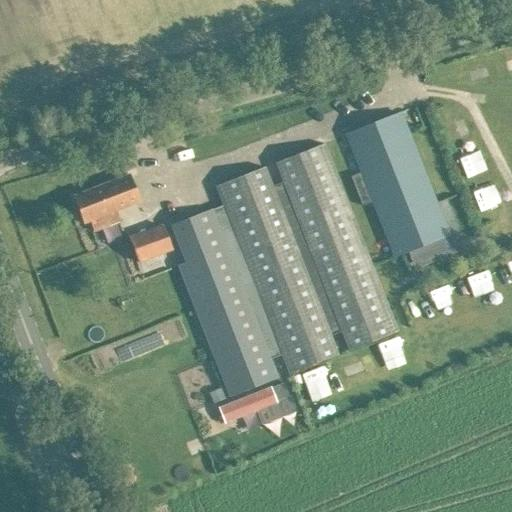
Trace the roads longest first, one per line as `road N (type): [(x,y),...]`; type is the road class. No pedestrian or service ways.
road 1 (unclassified): [(0,163),(511,21)]
road 2 (tertiary): [(94,511),(0,265)]
